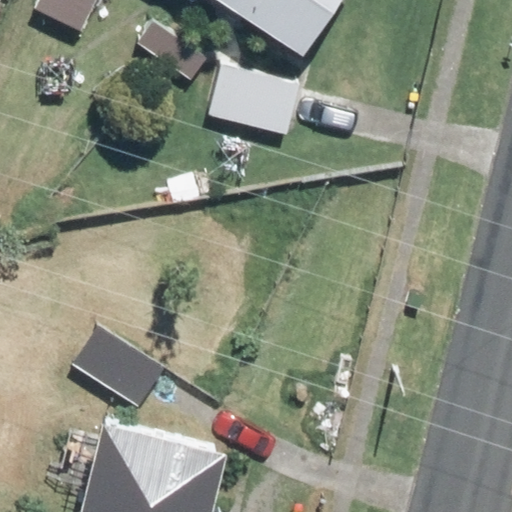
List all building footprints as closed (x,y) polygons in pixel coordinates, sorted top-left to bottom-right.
[(87,0),(28,0),(27,3),(75,26),(87,0)] [(223,0),(292,44),(321,0),(223,0)] [(200,53),(148,17),(134,37),(185,73),(200,53)] [(292,79),(214,61),(203,108),(282,126),(292,79)] [(90,324),(67,360),(132,401),(155,365),(90,324)] [(190,511),(208,441),(88,412),(63,511),(190,511)]
